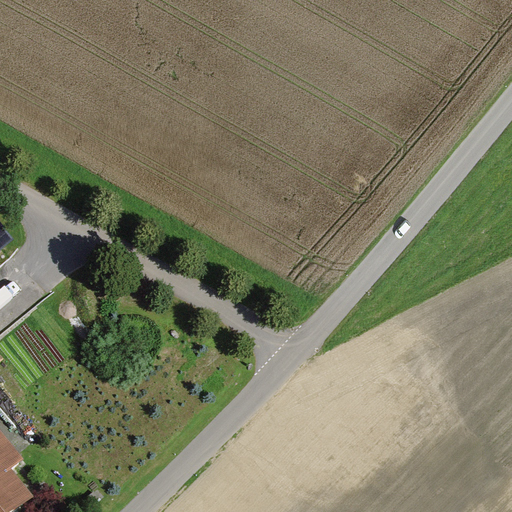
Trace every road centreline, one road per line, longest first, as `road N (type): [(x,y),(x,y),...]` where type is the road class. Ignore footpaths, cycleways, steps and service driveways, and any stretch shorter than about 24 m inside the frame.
road 1 (unclassified): [(136,511),(243,410),(511,94)]
road 2 (unknown): [(286,359),(254,328),(0,179)]
